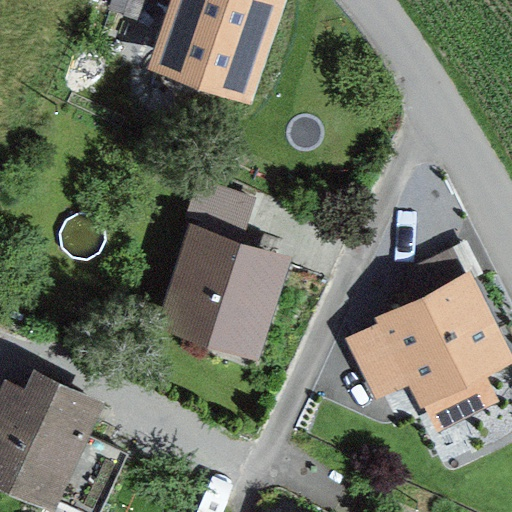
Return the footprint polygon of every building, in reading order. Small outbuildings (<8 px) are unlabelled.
[(112,0),(110,5),(138,16),(143,0),(112,0)] [(184,0),(165,53),(200,65),(202,57),(244,72),(269,1),(266,0),(184,0)] [(207,213),(173,312),(208,323),(210,316),(252,330),(276,258),(238,246),(253,200),(205,184),(197,210),(207,213)] [(418,303),(389,317),(391,322),(355,339),(372,372),(408,354),(424,388),(502,350),(453,248),(403,272),(418,303)] [(8,389),(0,406),(0,472),(48,495),(50,490),(96,511),(124,449),(63,417),(75,390),(40,374),(29,399),(8,389)]
